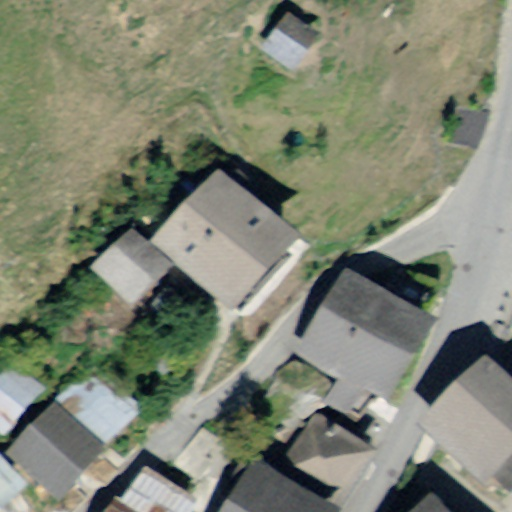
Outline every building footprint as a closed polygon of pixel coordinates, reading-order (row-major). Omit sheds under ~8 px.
[(335,48),(298,21),(276,52),(312,79),(335,48)] [(305,266),(217,185),(154,253),(242,334),(305,266)] [(169,286),(125,245),(87,285),(131,326),(169,286)] [(453,335),(353,274),(301,357),(346,385),(333,406),(365,426),(382,399),(405,414),(453,335)] [(511,497),(511,373),(504,365),(446,421),(436,431),(506,503),(511,497)] [(52,396),(15,366),(0,383),(0,432),(12,443),(52,396)] [(146,415),(93,367),(6,463),(60,511),(146,415)] [(316,423),(277,485),(320,511),(348,511),(380,463),(316,423)] [(140,465),(118,500),(136,511),(207,511),(209,510),(140,465)] [(0,511),(15,511),(29,498),(0,470),(0,511)] [(320,511),(277,485),(251,471),(226,511),(320,511)]
